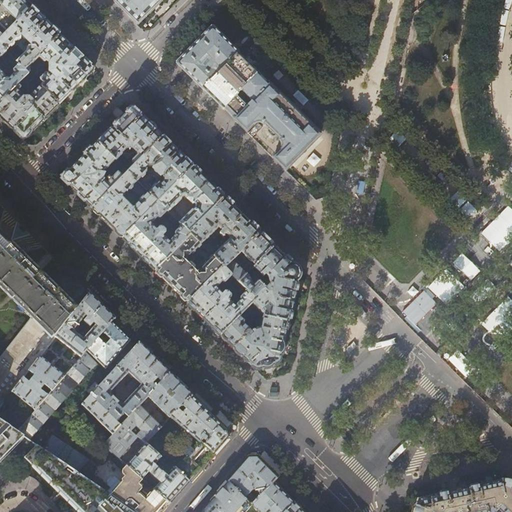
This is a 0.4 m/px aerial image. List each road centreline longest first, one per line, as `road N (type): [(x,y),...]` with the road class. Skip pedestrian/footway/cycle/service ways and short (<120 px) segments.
road 1 (secondary): [(262,420),(19,179)]
road 2 (residential): [(134,64),(336,264)]
road 3 (residential): [(19,179),(134,64)]
road 4 (residential): [(336,264),(371,110)]
road 5 (residential): [(511,220),(402,329)]
road 6 (residential): [(315,416),(336,264)]
road 7 (residential): [(365,461),(511,439)]
road 8 (residential): [(402,329),(315,416)]
road 9 (residential): [(365,461),(449,375)]
road 10 (residential): [(184,511),(262,420)]
